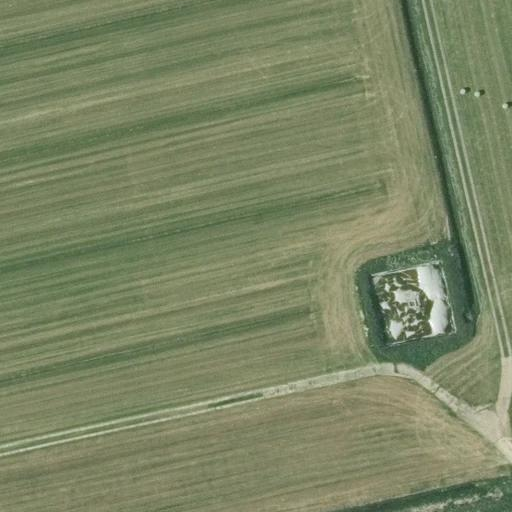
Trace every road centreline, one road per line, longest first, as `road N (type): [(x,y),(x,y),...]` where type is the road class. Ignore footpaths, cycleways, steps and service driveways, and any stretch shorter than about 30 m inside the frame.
road 1 (track): [(511,455),(488,427),(394,368),(0,451)]
road 2 (track): [(488,427),(507,369),(425,0)]
